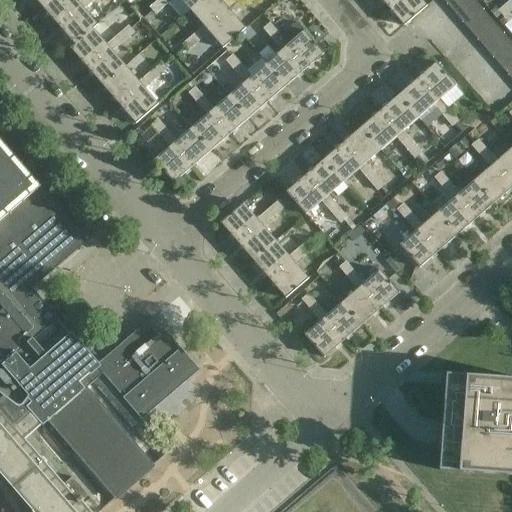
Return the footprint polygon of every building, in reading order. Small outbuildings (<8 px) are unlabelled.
[(36,0),(44,9),(54,0),(36,0)] [(86,12),(97,2),(95,0),(84,0),(80,4),(75,0),(54,0),(44,9),(60,28),(83,8),(86,12)] [(167,5),(162,0),(159,0),(150,8),(156,15),(167,5)] [(204,0),(181,0),(192,11),(204,0)] [(211,33),(208,30),(230,10),(221,0),(204,0),(192,11),(205,26),(194,35),(200,42),(211,33)] [(382,0),(390,8),(398,0),(382,0)] [(398,0),(390,8),(406,27),(429,7),(422,0),(398,0)] [(471,0),(453,0),(448,5),(456,14),(471,0)] [(481,7),(475,0),(471,0),(456,14),(464,23),(481,7)] [(504,18),(511,11),(511,4),(509,2),(498,11),(501,14),(504,18)] [(489,16),(481,7),(464,23),(471,32),(489,16)] [(99,27),(86,12),(83,8),(60,28),(76,46),(71,50),(73,51),(95,32),(95,31),(99,27)] [(498,11),(495,8),(491,11),(497,18),(501,14),(498,11)] [(247,30),(230,10),(208,30),(211,33),(225,49),(241,35),(247,30)] [(497,25),(489,16),(471,32),(479,41),(497,25)] [(281,36),(290,46),(286,49),(305,72),(325,55),(324,54),(336,43),(326,32),(318,39),(321,42),(317,46),(297,23),(281,36)] [(274,41),(280,35),(271,24),(271,25),(264,30),(274,41)] [(504,34),(497,25),(479,41),(487,50),(504,34)] [(119,37),(125,44),(136,35),(129,28),(119,37)] [(108,46),(95,32),(73,51),(81,61),(88,70),(111,50),(114,54),(125,44),(119,37),(108,46)] [(511,43),(511,42),(504,34),(487,50),(495,59),(511,43)] [(189,52),(200,42),(194,35),(183,45),(189,52)] [(287,88),(305,72),(286,49),(290,46),(281,36),(280,35),(274,41),(283,52),(267,65),(287,88)] [(511,59),(511,43),(495,59),(502,68),(511,59)] [(114,54),(111,50),(88,70),(104,88),(127,69),(114,54)] [(236,74),(243,68),(233,56),(230,59),(226,62),(236,74)] [(511,75),(511,59),(502,68),(510,77),(511,75)] [(435,106),(445,117),(451,111),(442,100),(458,86),(438,64),(419,80),(439,103),(435,106)] [(151,74),(157,81),(168,72),(162,65),(151,74)] [(268,104),(287,88),(267,65),(252,78),(249,81),(268,104)] [(250,120),(268,104),(249,81),(252,78),(243,68),(236,74),(245,84),(230,97),(250,120)] [(146,90),(157,81),(151,74),(140,83),(127,69),(104,88),(120,107),(143,87),(146,90)] [(435,106),(439,103),(419,80),(413,86),(401,96),(420,119),(435,106)] [(159,106),(146,90),(143,87),(120,107),(136,125),(159,106)] [(199,105),(206,99),(196,88),(193,91),(189,94),(199,105)] [(405,132),(420,119),(401,96),(382,112),(402,135),(398,138),(407,149),(414,143),(405,132)] [(231,136),(250,120),(230,97),(215,110),(211,113),(231,136)] [(212,152),(231,136),(211,113),(215,110),(206,99),(199,105),(208,116),(193,129),(212,152)] [(461,122),(451,111),(445,117),(454,128),(457,125),(461,122)] [(398,138),(402,135),(382,112),(363,129),(383,151),(398,138)] [(152,126),(161,137),(168,131),(159,120),(156,123),(152,126)] [(174,145),(194,168),(211,153),(212,152),(193,129),(178,142),(174,145)] [(381,153),(383,151),(363,129),(344,145),(364,167),(360,170),(370,181),(377,175),(367,164),(381,153)] [(161,137),(171,148),(155,162),(174,184),(194,168),(174,145),(178,142),(168,131),(161,137)] [(471,146),(465,139),(456,146),(462,153),(471,146)] [(0,303),(5,309),(26,334),(40,322),(30,309),(32,307),(23,297),(86,244),(39,190),(41,188),(0,140),(0,303)] [(482,159),(489,153),(479,141),(475,144),(471,147),(482,159)] [(424,154),(414,143),(407,149),(417,160),(420,157),(424,154)] [(326,161),(345,184),(360,170),(364,167),(344,145),(334,153),(326,161)] [(511,150),(508,153),(497,162),(494,165),(511,186),(511,150)] [(495,204),(511,189),(511,186),(494,165),(497,162),(489,153),(482,159),(490,168),(476,182),(495,204)] [(449,156),(436,167),(440,172),(453,161),(449,156)] [(330,197),(345,184),(326,161),(307,177),(327,200),(323,203),(332,213),(339,207),(330,197)] [(445,191),(452,185),(441,173),(438,176),(435,179),(445,191)] [(386,186),(377,175),(370,181),(379,192),(382,190),(386,186)] [(323,203),(327,200),(307,177),(302,181),(287,193),(307,216),(323,203)] [(477,221),(495,204),(476,182),(460,195),(457,198),(477,221)] [(458,237),(477,221),(457,198),(460,195),(452,185),(445,191),(453,201),(438,214),(458,237)] [(397,211),(408,223),(415,217),(397,197),(393,200),(401,208),(397,211)] [(268,210),(274,217),(285,208),(279,201),(268,210)] [(268,210),(257,220),(244,204),(221,224),(238,243),(260,223),(263,227),(274,217),(268,210)] [(349,218),(339,207),(332,213),(342,224),(349,218)] [(439,253),(458,237),(438,214),(423,227),(419,230),(439,253)] [(420,269),(439,253),(419,230),(423,227),(415,217),(408,223),(416,233),(401,246),(420,269)] [(254,262),(277,242),(263,227),(260,223),(238,243),(254,262)] [(301,247),(307,254),(318,245),(312,238),(301,247)] [(301,247),(290,257),(277,242),(254,262),(270,281),(293,261),(296,264),(307,254),(301,247)] [(309,280),(296,264),(293,261),(270,281),(287,299),(309,280)] [(349,280),(356,274),(346,262),(343,266),(339,268),(349,280)] [(365,284),(362,287),(381,310),(400,293),(381,271),(365,284)] [(362,326),(381,310),(362,287),(365,284),(356,274),(349,280),(358,290),(343,304),(362,326)] [(302,301),(312,312),(319,306),(309,295),(306,298),(302,294),(295,300),(298,304),(302,301)] [(362,326),(343,304),(328,316),(324,320),(344,342),(362,326)] [(312,312),(321,323),(305,336),(325,359),(344,342),(324,320),(328,316),(319,306),(312,312)] [(40,322),(26,334),(5,309),(0,313),(0,393),(4,396),(0,400),(0,473),(33,511),(91,511),(83,502),(89,496),(73,478),(65,485),(26,440),(42,426),(68,457),(74,452),(75,451),(117,499),(153,467),(86,390),(88,389),(99,379),(104,375),(110,382),(114,378),(122,387),(117,391),(143,420),(144,419),(142,418),(197,370),(199,372),(200,371),(174,342),(170,346),(162,337),(167,333),(153,318),(152,318),(154,320),(123,347),(121,345),(101,363),(98,366),(72,336),(48,357),(34,340),(46,329),(46,328),(40,322)] [(511,379),(447,375),(444,422),(443,436),(440,471),(511,476),(511,379)] [(375,511),(336,466),(283,511),(375,511)]
